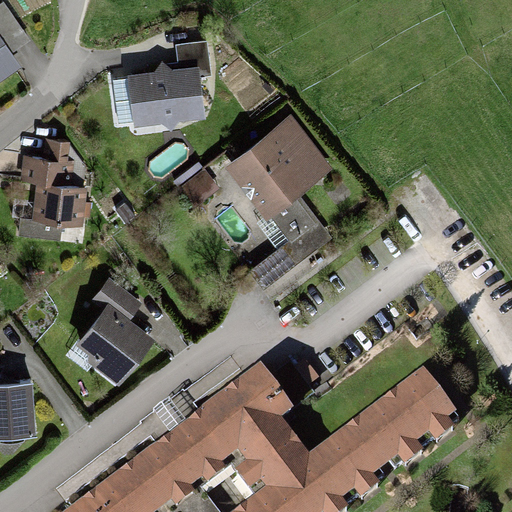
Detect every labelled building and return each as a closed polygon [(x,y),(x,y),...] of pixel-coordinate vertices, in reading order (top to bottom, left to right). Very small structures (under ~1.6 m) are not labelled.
[(5,4),(0,7),(0,86),(26,70),(16,54),(32,43),(5,4)] [(165,71),(106,75),(110,120),(215,111),(210,43),(163,46),(165,71)] [(292,115),(231,163),(271,215),(332,167),(292,115)] [(64,161),(29,160),(28,185),(64,186),(64,161)] [(41,186),(39,221),(81,223),(83,188),(41,186)] [(113,298),(73,347),(114,379),(153,331),(113,298)] [(43,372),(0,372),(0,423),(43,423),(43,372)] [(261,374),(82,511),(172,511),(236,463),(265,500),(249,511),(343,511),(458,423),(424,379),(316,463),(288,427),(297,420),(261,374)]
